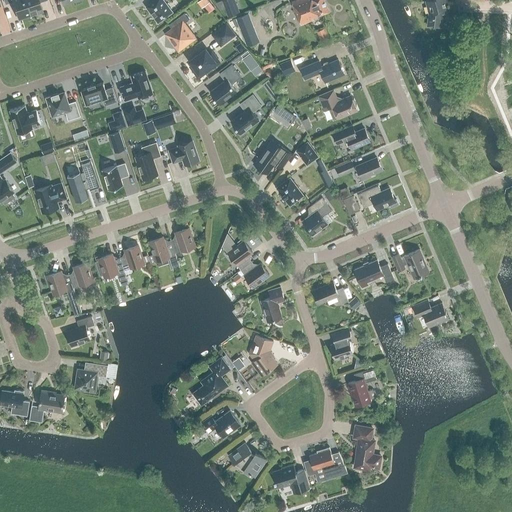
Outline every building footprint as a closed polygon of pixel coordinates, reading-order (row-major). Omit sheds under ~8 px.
[(30,15),(25,0),(3,0),(5,4),(12,2),(18,19),(30,15)] [(25,0),(30,15),(42,11),(38,0),(25,0)] [(146,7),(158,23),(172,12),(163,0),(153,0),(154,1),(146,7)] [(201,8),(209,3),(206,0),(200,0),(197,3),(201,8)] [(224,9),(228,17),(238,13),(232,0),(224,0),(216,3),(221,10),(224,9)] [(314,18),(328,12),(323,0),(297,0),(291,3),(301,25),(315,19),(314,18)] [(428,13),(427,26),(440,28),(442,15),(447,14),(443,0),(427,0),(428,0),(425,1),(428,13)] [(176,26),(166,34),(178,50),(194,38),(183,24),(189,20),(184,13),(172,22),(176,26)] [(259,42),(248,13),(232,20),(235,27),(238,25),(246,47),(259,42)] [(211,34),(220,46),(235,35),(226,22),(211,34)] [(193,65),(191,67),(198,77),(208,70),(207,67),(214,62),(205,49),(190,61),(193,65)] [(250,53),(248,50),(241,55),(243,58),(242,59),(251,70),(259,65),(259,64),(250,53)] [(279,64),(284,75),(295,71),(290,59),(279,64)] [(304,79),(309,77),(321,73),(325,83),(344,74),(338,60),(321,67),(319,61),(300,69),(304,79)] [(219,74),(225,81),(210,92),(219,105),(236,91),(231,84),(240,77),(231,65),(219,74)] [(125,101),(137,97),(138,98),(152,94),(145,72),(130,76),(133,84),(120,88),(125,101)] [(268,79),(262,84),(268,92),(275,88),(268,79)] [(103,82),(102,83),(95,85),(95,83),(88,86),(89,87),(82,89),(81,89),(81,90),(82,90),(86,103),(86,104),(87,104),(102,98),(104,105),(116,101),(112,88),(105,90),(103,83),(103,82)] [(333,90),(318,96),(324,110),(329,108),(334,120),(337,118),(337,119),(357,110),(351,95),(338,101),(338,100),(337,100),(333,90)] [(80,116),(75,101),(68,104),(64,92),(58,94),(58,93),(51,95),(51,96),(45,98),(47,105),(48,105),(52,116),(65,112),(68,120),(80,116)] [(240,134),(257,121),(252,113),(260,106),(252,95),(239,104),(244,112),(231,122),(240,134)] [(27,112),(24,104),(9,109),(17,133),(32,128),(31,126),(40,123),(36,109),(27,112)] [(283,108),(278,105),(274,111),(279,114),(283,108)] [(133,107),(123,111),(128,125),(137,122),(133,107)] [(112,114),(117,129),(126,126),(121,111),(112,114)] [(157,130),(165,127),(161,117),(153,119),(157,130)] [(352,125),(347,127),(332,133),(337,144),(347,140),(351,149),(370,141),(364,128),(355,132),(352,125)] [(82,139),(89,137),(87,130),(80,132),(82,139)] [(124,149),(118,131),(109,134),(114,152),(124,149)] [(184,166),(197,161),(190,140),(178,144),(178,146),(170,148),(173,160),(179,158),(179,157),(181,156),(184,165),(184,166)] [(258,157),(253,164),(267,174),(274,164),(281,169),(289,158),(292,154),(278,145),(272,140),(267,148),(260,158),(258,157)] [(296,151),(307,165),(318,157),(307,142),(296,151)] [(49,145),(48,143),(40,146),(43,154),(54,150),(53,144),(49,145)] [(157,174),(157,173),(157,172),(152,159),(160,156),(156,143),(142,147),(144,154),(136,157),(143,179),(153,175),(157,174)] [(0,159),(0,172),(0,173),(16,162),(10,153),(0,159)] [(382,170),(376,158),(356,166),(362,180),(370,177),(369,175),(382,170)] [(330,170),(334,178),(354,169),(351,161),(330,170)] [(68,176),(67,176),(75,201),(76,201),(76,200),(87,196),(87,197),(88,197),(86,189),(89,188),(90,190),(98,187),(98,188),(90,162),(89,162),(82,165),(82,164),(81,164),(84,172),(80,173),(80,172),(79,172),(80,173),(68,177),(68,176)] [(128,175),(125,163),(116,166),(116,165),(102,170),(108,190),(123,185),(120,178),(128,175)] [(0,201),(2,200),(4,204),(14,197),(12,194),(14,192),(5,179),(3,181),(0,176),(0,201)] [(284,199),(290,206),(303,196),(290,178),(276,188),(281,195),(284,199)] [(58,207),(56,201),(66,198),(61,183),(51,187),(51,185),(35,190),(43,212),(50,210),(51,211),(56,209),(56,208),(58,207)] [(341,189),(344,198),(353,194),(349,186),(341,189)] [(363,207),(373,202),(377,210),(389,205),(391,207),(398,204),(396,199),(394,200),(389,188),(381,192),(378,186),(358,194),(363,207)] [(335,193),(331,188),(324,194),(327,198),(333,194),(335,193)] [(346,206),(356,202),(353,196),(343,200),(346,206)] [(309,233),(312,236),(320,231),(319,230),(327,224),(322,217),(331,210),(322,197),(308,208),(312,213),(302,221),(310,232),(309,233)] [(480,218),(474,221),(481,238),(487,235),(480,218)] [(177,238),(170,240),(175,253),(195,247),(188,228),(175,232),(177,238)] [(156,262),(156,260),(168,256),(172,268),(179,265),(175,253),(170,240),(164,242),(162,237),(149,241),(153,254),(156,262)] [(228,253),(240,270),(251,262),(247,256),(252,252),(244,241),(228,253)] [(126,255),(120,257),(124,270),(144,264),(137,245),(124,249),(126,255)] [(392,257),(398,271),(405,268),(404,266),(407,264),(413,278),(429,272),(419,249),(404,256),(400,258),(399,254),(392,257)] [(113,259),(111,254),(98,258),(99,260),(96,261),(100,275),(103,274),(104,277),(117,273),(121,284),(128,282),(128,284),(129,284),(125,274),(126,274),(124,270),(120,257),(113,259)] [(153,254),(148,256),(149,261),(150,264),(156,262),(153,254)] [(377,260),(354,270),(362,288),(367,286),(366,284),(366,282),(383,275),(386,282),(394,278),(387,264),(380,267),(377,260)] [(75,272),(69,274),(73,288),(93,281),(87,262),(73,267),(75,272)] [(251,262),(240,270),(253,287),(269,275),(260,264),(256,267),(251,262)] [(73,288),(69,274),(62,277),(60,271),(47,275),(53,294),(66,290),(70,301),(77,298),(73,288)] [(237,284),(242,280),(238,274),(233,278),(237,284)] [(348,301),(342,287),(336,290),(333,283),(313,291),(318,303),(338,295),(341,304),(348,301)] [(261,301),(267,322),(281,317),(277,302),(284,300),(280,287),(269,290),(271,298),(261,301)] [(354,309),(361,303),(355,297),(348,303),(354,309)] [(74,315),(81,312),(77,298),(70,301),(74,315)] [(431,307),(427,300),(412,306),(418,318),(424,315),(428,325),(438,321),(438,323),(448,319),(445,313),(446,313),(442,303),(431,307)] [(91,316),(76,321),(79,328),(66,332),(71,346),(90,340),(86,328),(94,325),(91,316)] [(330,345),(334,359),(353,354),(352,352),(353,350),(353,348),(353,346),(352,344),(351,342),(349,341),(347,336),(351,335),(349,328),(332,333),(335,344),(330,345)] [(252,348),(253,348),(251,353),(255,360),(252,362),(261,376),(277,364),(267,351),(271,341),(273,342),(273,341),(256,335),(252,348)] [(107,361),(108,352),(101,351),(99,360),(107,361)] [(231,368),(234,366),(225,355),(222,357),(231,368)] [(200,382),(203,386),(193,393),(201,404),(207,400),(211,401),(212,396),(221,390),(220,388),(226,384),(220,376),(229,369),(221,358),(210,366),(214,372),(200,382)] [(238,358),(233,362),(239,370),(244,366),(238,358)] [(85,390),(85,391),(95,393),(97,383),(95,383),(96,375),(106,377),(108,365),(90,363),(89,371),(77,369),(74,389),(85,390)] [(376,379),(373,368),(353,375),(355,381),(348,383),(355,406),(370,401),(370,399),(374,397),(375,395),(374,391),(372,390),(367,391),(365,383),(376,379)] [(2,390),(0,403),(0,404),(11,407),(10,413),(27,416),(29,401),(22,400),(24,391),(14,390),(14,392),(2,390)] [(29,420),(42,422),(44,410),(62,413),(64,395),(51,393),(51,392),(41,390),(39,406),(31,405),(29,420)] [(201,423),(209,433),(216,427),(223,437),(240,425),(229,411),(215,421),(211,416),(201,423)] [(359,438),(357,447),(359,448),(358,454),(357,454),(354,467),(369,470),(370,466),(378,468),(381,456),(372,454),(374,441),(370,440),(372,429),(356,426),(353,437),(359,438)] [(234,463),(235,463),(244,469),(254,477),(266,460),(255,452),(254,455),(251,453),(250,451),(251,451),(245,443),(228,455),(234,463)] [(317,453),(309,456),(310,459),(313,470),(322,467),(325,478),(346,471),(344,465),(338,452),(331,454),(329,447),(320,450),(320,452),(317,453)] [(272,472),(277,488),(291,484),(293,493),(309,488),(303,469),(295,472),(293,464),(286,467),(286,468),(272,472)]
